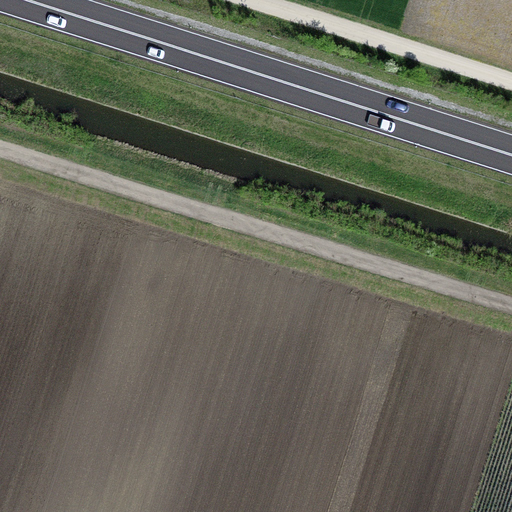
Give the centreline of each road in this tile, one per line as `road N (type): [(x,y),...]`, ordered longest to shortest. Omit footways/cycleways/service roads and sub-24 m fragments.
road 1 (track): [(511,307),(0,148)]
road 2 (trunk): [(511,154),(27,0)]
road 3 (track): [(251,0),(511,82)]
